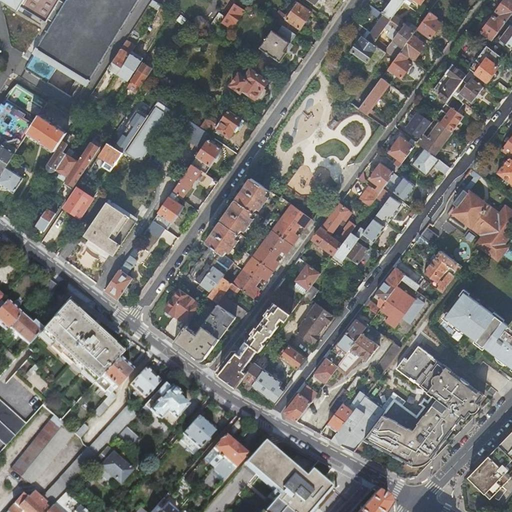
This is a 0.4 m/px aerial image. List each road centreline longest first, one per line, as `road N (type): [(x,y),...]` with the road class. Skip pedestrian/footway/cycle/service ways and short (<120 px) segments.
road 1 (residential): [(270,420),(511,104)]
road 2 (residential): [(356,0),(129,322)]
road 3 (residential): [(129,322),(270,420)]
road 4 (residential): [(11,233),(129,322)]
road 5 (tertiary): [(511,405),(418,499)]
